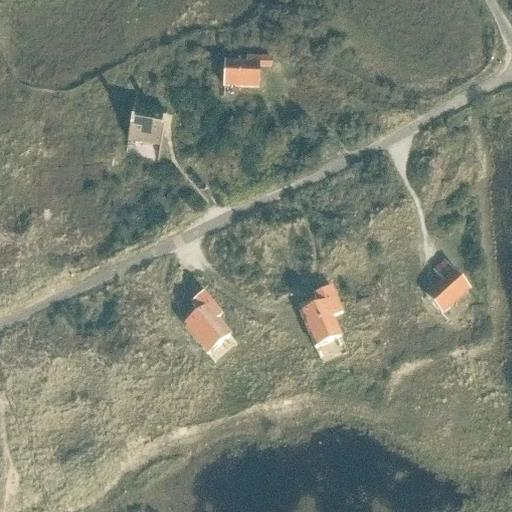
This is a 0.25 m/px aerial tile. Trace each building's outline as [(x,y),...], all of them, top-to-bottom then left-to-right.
[(271,70),(272,62),(246,61),(246,67),(224,66),(223,90),(258,91),(259,70),(271,70)] [(166,116),(133,110),(129,130),(130,131),(127,143),(160,149),(164,129),(166,116)] [(441,318),(469,293),(444,265),(433,275),(442,285),(425,300),(441,318)] [(314,299),(319,309),(300,318),(315,351),(340,340),(332,320),(337,318),(327,293),(314,299)] [(229,340),(215,323),(220,319),(203,298),(192,307),(200,316),(184,329),(208,357),(229,340)] [(231,339),(212,355),(217,361),(236,344),(231,339)]
